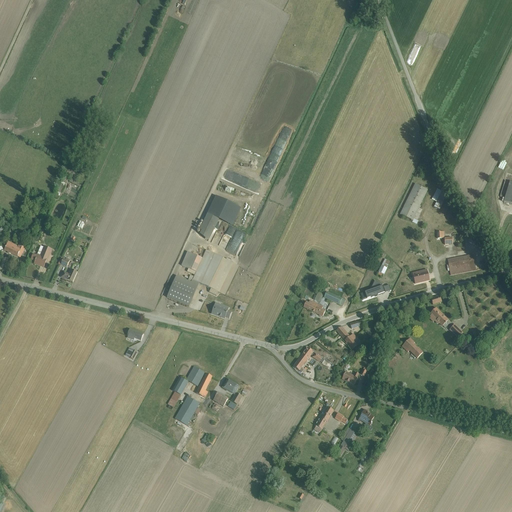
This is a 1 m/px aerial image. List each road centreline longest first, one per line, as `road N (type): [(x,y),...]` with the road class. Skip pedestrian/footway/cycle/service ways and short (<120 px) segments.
road 1 (unclassified): [(509,272),(469,220),(378,0)]
road 2 (unclassified): [(0,279),(269,347)]
road 3 (unclassified): [(269,347),(321,388),(511,434)]
road 4 (unclassified): [(269,347),(288,349),(347,320),(509,272)]
